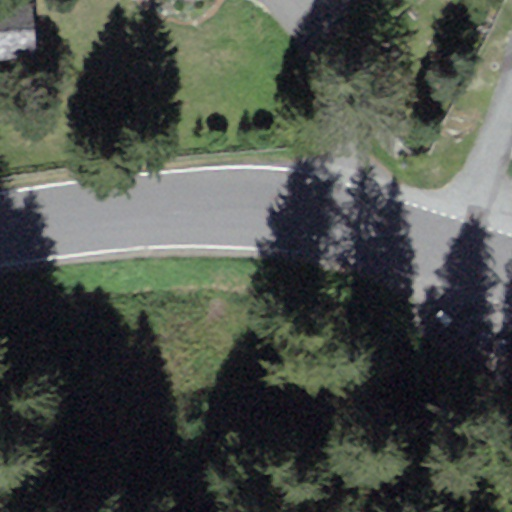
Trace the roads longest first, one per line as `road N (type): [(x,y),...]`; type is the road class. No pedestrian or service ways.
road 1 (secondary): [(511,273),(317,218),(252,211),(0,232)]
road 2 (track): [(283,0),(334,82),(345,163),(337,223)]
